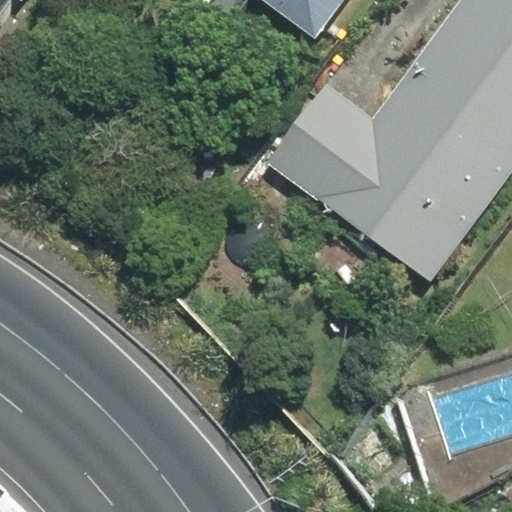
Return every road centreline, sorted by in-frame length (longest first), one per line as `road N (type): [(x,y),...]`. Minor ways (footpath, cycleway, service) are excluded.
road 1 (motorway): [(0,279),(77,335),(150,405),(226,511)]
road 2 (motorway): [(0,391),(49,425),(126,511)]
